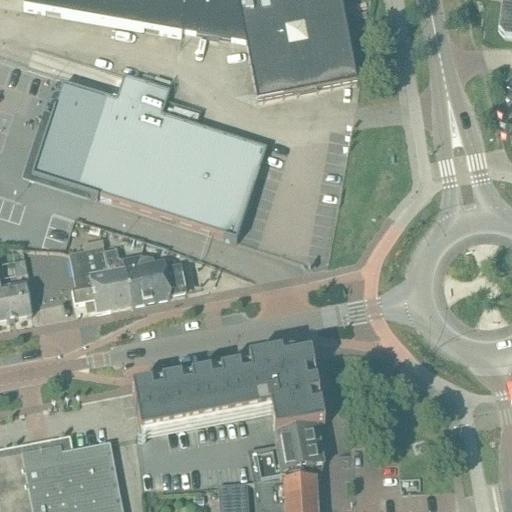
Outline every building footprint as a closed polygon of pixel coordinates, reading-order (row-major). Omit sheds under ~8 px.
[(25,0),(23,13),(181,40),(182,35),(245,46),(257,108),(357,88),(339,0),(25,0)] [(257,184),(260,175),(259,175),(267,152),(163,118),(170,94),(124,80),(124,81),(134,84),(126,107),(104,100),(103,102),(62,89),(51,121),(43,118),(22,184),(97,208),(100,201),(224,241),(224,242),(223,242),(223,243),(236,247),(237,244),(256,184),(257,184)] [(193,125),(196,116),(170,107),(167,116),(193,125)] [(110,277),(106,257),(105,251),(70,258),(77,293),(73,294),(76,309),(94,305),(96,317),(133,310),(128,287),(122,288),(122,290),(111,292),(108,277),(110,277)] [(118,255),(106,257),(110,277),(108,277),(111,292),(122,290),(122,288),(128,287),(133,310),(169,303),(171,298),(185,296),(180,269),(167,272),(166,265),(155,267),(154,262),(142,260),(120,264),(118,255)] [(24,265),(13,267),(16,281),(27,279),(24,265)] [(0,325),(31,320),(28,301),(25,287),(0,292),(0,290),(0,325)] [(311,359),(132,393),(140,439),(270,415),(275,438),(325,430),(311,359)] [(316,511),(315,487),(316,487),(316,485),(315,472),(323,471),(317,432),(316,432),(316,431),(274,439),(276,451),(248,456),(254,488),(254,511),(248,511),(247,488),(217,490),(218,511),(316,511)] [(121,511),(110,448),(72,455),(69,441),(54,444),(56,451),(41,454),(52,511),(121,511)] [(52,511),(41,454),(27,457),(25,450),(0,454),(0,511),(52,511)] [(205,509),(204,499),(194,499),(194,509),(205,509)]
